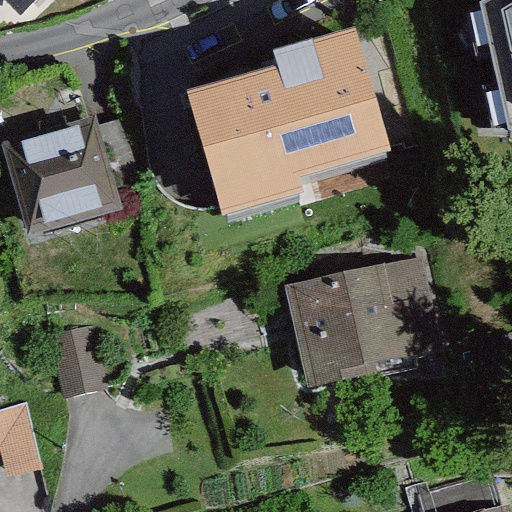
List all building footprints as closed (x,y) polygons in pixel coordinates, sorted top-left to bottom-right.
[(36,0),(48,13),(62,0),(36,0)] [(511,155),(511,11),(482,29),(508,156),(511,155)] [(317,209),(290,107),(176,136),(193,203),(204,200),(214,236),(317,209)] [(119,230),(94,133),(0,156),(0,161),(23,254),(119,230)] [(424,266),(280,300),(306,410),(375,394),(372,383),(447,365),(424,266)] [(50,341),(65,412),(110,403),(95,331),(50,341)] [(0,412),(0,451),(2,451),(5,473),(37,462),(20,405),(0,412)]
